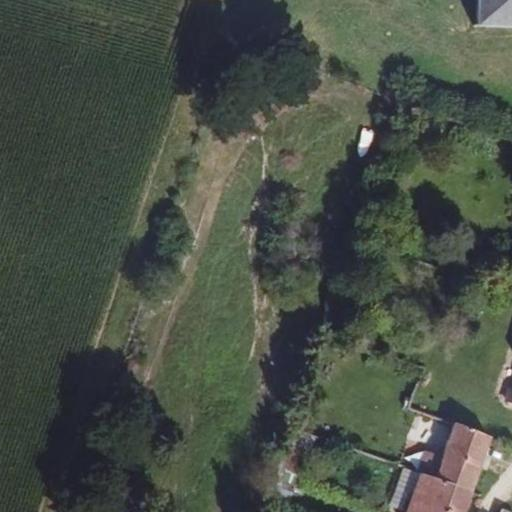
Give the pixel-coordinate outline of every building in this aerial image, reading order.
[(511,0),(471,0),(471,29),(511,28),(511,0)] [(486,440),(449,426),(444,439),(436,460),(429,480),(466,495),(486,440)] [(422,455),(436,460),(444,439),(429,433),(422,455)] [(390,505),(404,508),(415,475),(400,469),(389,501),(390,505)] [(460,511),(466,495),(429,480),(415,475),(404,508),(402,511),(460,511)]
